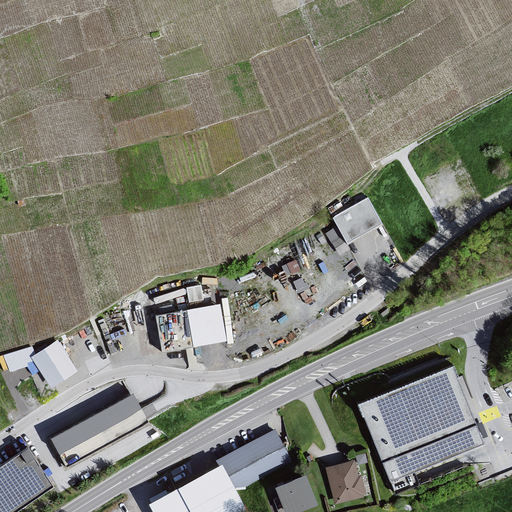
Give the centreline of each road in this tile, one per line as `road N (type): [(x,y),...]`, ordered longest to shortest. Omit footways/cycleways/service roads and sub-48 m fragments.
road 1 (residential): [(511,191),(287,356),(215,376),(113,375),(0,441)]
road 2 (tertiary): [(511,293),(301,382),(72,511)]
